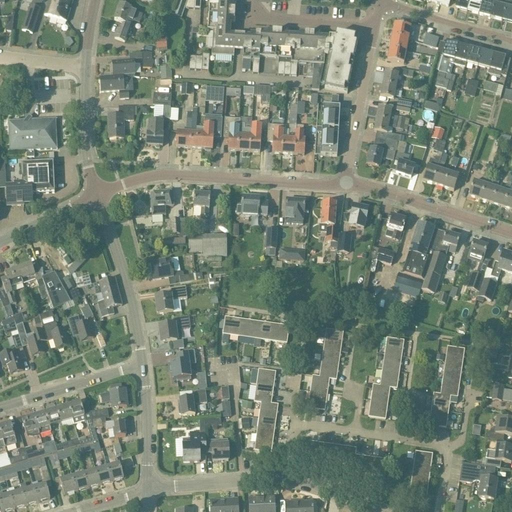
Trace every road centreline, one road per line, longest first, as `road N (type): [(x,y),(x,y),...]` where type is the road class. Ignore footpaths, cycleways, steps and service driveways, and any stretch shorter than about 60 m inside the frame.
road 1 (residential): [(439,511),(446,463),(434,444),(306,425),(292,436),(288,477)]
road 2 (residential): [(97,195),(178,174),(346,184)]
road 3 (tertiary): [(142,365),(97,195)]
road 4 (residential): [(346,184),(511,234)]
road 5 (residential): [(346,184),(374,29)]
road 6 (residential): [(0,409),(142,365)]
road 7 (residential): [(380,3),(511,38)]
road 8 (residential): [(374,29),(267,19),(254,0)]
road 9 (tertiary): [(97,195),(86,149),(85,66)]
road 10 (tertiary): [(149,489),(142,365)]
